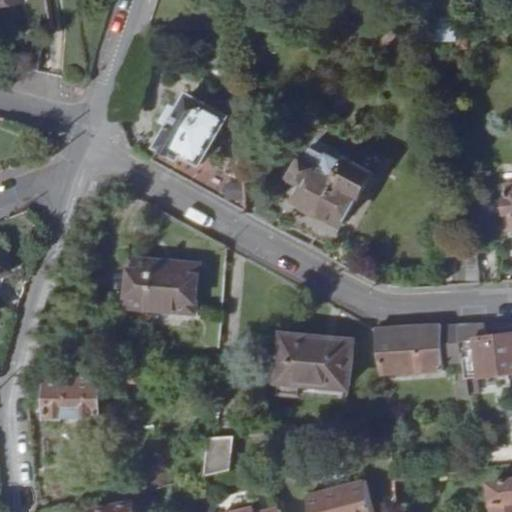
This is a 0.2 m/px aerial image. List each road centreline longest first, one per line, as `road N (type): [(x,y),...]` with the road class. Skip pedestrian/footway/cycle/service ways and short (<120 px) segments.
road 1 (residential): [(85,144),(228,235),(354,298),(511,302)]
road 2 (residential): [(12,511),(3,397),(72,179)]
road 3 (residential): [(85,144),(135,0)]
